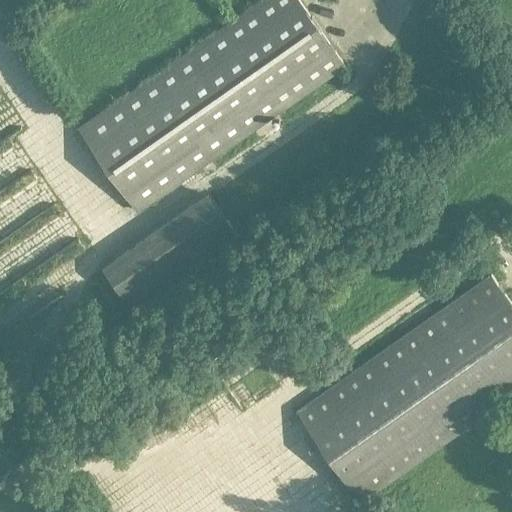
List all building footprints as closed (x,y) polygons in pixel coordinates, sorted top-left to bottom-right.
[(298,0),(261,0),(80,128),(138,211),(345,66),(298,0)] [(0,125),(14,115),(3,101),(0,103),(0,125)] [(0,152),(0,182),(14,174),(0,152)] [(240,240),(209,195),(105,268),(136,313),(240,240)] [(63,240),(75,231),(67,220),(55,229),(63,240)] [(511,303),(491,274),(430,317),(430,318),(297,411),(360,501),(511,394),(511,303)]
